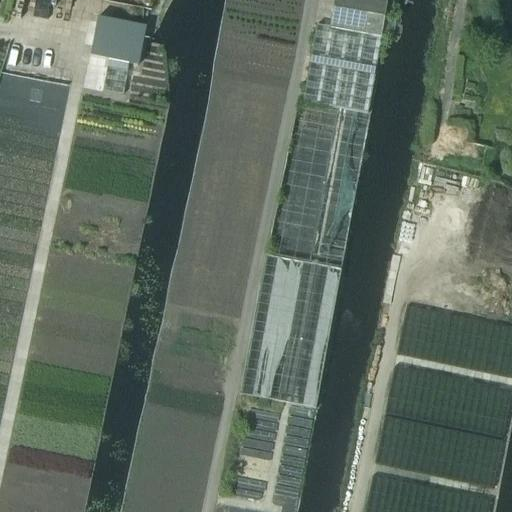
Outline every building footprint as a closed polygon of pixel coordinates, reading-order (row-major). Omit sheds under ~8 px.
[(394,22),(394,21),(385,20),(388,0),(336,0),(331,29),(382,38),(383,34),(391,35),(392,34),(393,33),(393,32),(394,32),(394,30),(395,29),(395,28),(395,27),(395,26),(395,25),(395,24),(394,23),(394,22)] [(98,19),(90,58),(109,62),(128,65),(137,67),(145,28),(98,19)] [(381,39),(316,26),(302,103),(367,115),(381,39)] [(107,69),(103,91),(123,95),(127,73),(107,69)] [(265,257),(239,397),(315,410),(340,270),(265,257)]
